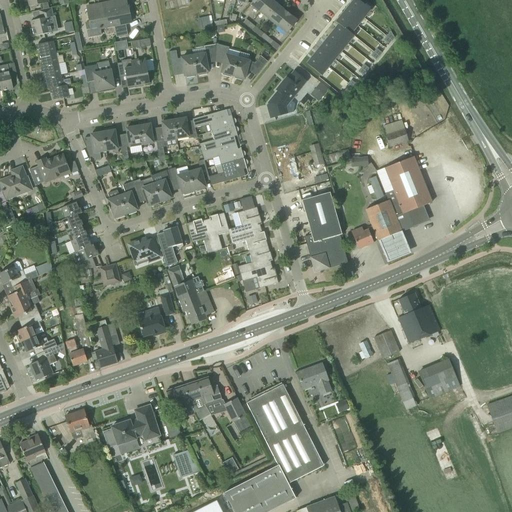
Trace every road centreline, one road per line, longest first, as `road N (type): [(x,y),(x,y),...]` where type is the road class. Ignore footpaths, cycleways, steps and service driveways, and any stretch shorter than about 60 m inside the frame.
road 1 (tertiary): [(27,408),(309,310)]
road 2 (residential): [(268,177),(110,228),(65,116)]
road 3 (tertiary): [(309,310),(457,246)]
road 4 (residential): [(268,177),(309,310)]
road 5 (residential): [(304,0),(315,15),(246,101)]
